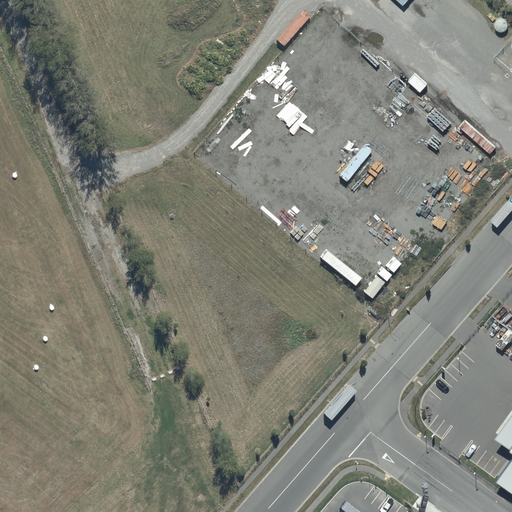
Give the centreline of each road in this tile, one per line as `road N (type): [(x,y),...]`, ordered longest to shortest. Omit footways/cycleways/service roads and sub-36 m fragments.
road 1 (unclassified): [(351,416),(511,226)]
road 2 (unclassified): [(482,511),(351,416)]
road 3 (unclassified): [(351,416),(266,511)]
